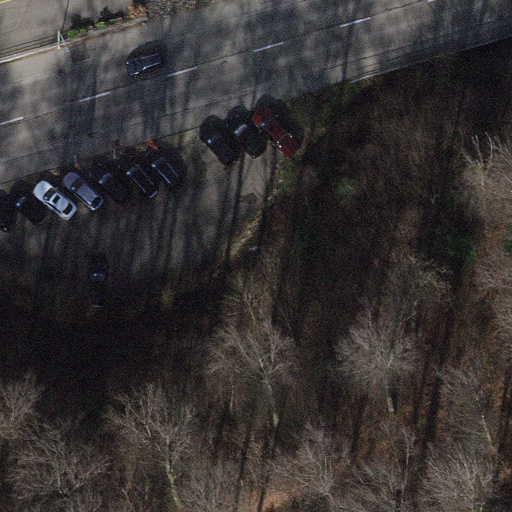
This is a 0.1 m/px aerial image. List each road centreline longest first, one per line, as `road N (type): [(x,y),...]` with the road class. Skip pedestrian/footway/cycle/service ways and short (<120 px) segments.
road 1 (secondary): [(327,37),(0,129)]
road 2 (track): [(511,387),(262,511)]
road 3 (secondary): [(455,0),(327,37)]
